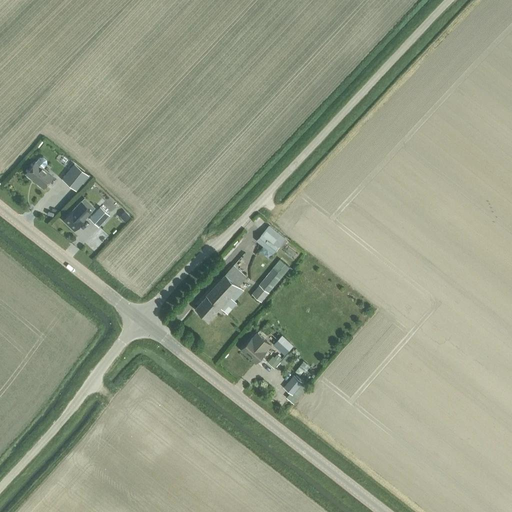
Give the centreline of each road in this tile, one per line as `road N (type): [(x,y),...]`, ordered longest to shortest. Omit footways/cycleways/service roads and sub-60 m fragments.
road 1 (unclassified): [(140,321),(448,0)]
road 2 (tertiary): [(382,511),(140,321)]
road 3 (unclassified): [(0,489),(140,321)]
road 4 (tertiary): [(140,321),(0,209)]
